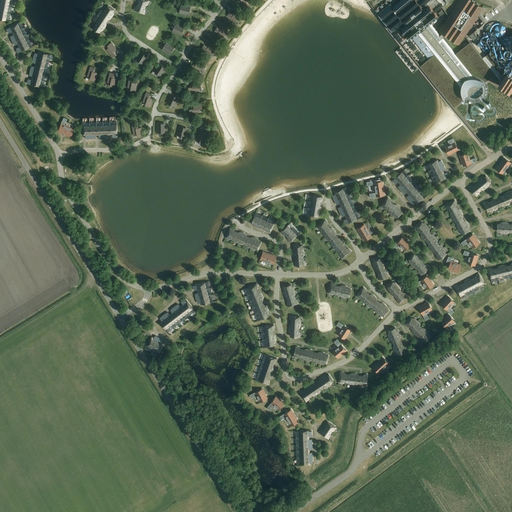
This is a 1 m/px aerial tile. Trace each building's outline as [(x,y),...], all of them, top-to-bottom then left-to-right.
[(0,0),(0,2),(1,2),(0,5),(0,6),(0,7),(0,19),(7,21),(7,20),(5,20),(6,14),(8,14),(7,13),(8,7),(10,7),(8,7),(9,1),(11,1),(9,0),(0,0)] [(137,7),(136,7),(135,8),(135,9),(134,10),(144,14),(145,14),(143,13),(145,7),(147,8),(145,7),(148,1),(149,2),(150,1),(146,0),(138,0),(138,1),(140,1),(138,4),(137,4),(138,4),(137,7)] [(246,0),(240,0),(248,7),(247,8),(248,9),(250,5),(252,7),(256,3),(255,3),(251,0),(246,0)] [(391,3),(378,14),(381,18),(403,45),(412,38),(428,59),(420,66),(454,108),(464,99),(465,100),(466,101),(467,102),(468,102),(469,103),(470,104),(471,104),(473,104),(474,104),(475,104),(476,104),(478,104),(479,104),(479,103),(480,103),(481,103),(483,102),(484,101),(484,100),(485,99),(486,98),(487,96),(488,95),(488,94),(488,93),(488,92),(488,90),(488,89),(487,88),(487,87),(487,86),(486,84),(485,83),(496,74),(501,80),(498,84),(509,91),(511,85),(511,82),(506,78),(508,76),(511,73),(511,72),(493,50),(491,51),(483,58),(470,42),(467,44),(466,43),(463,45),(464,46),(455,54),(442,38),(445,35),(459,44),(484,8),(472,0),(459,0),(439,31),(443,33),(440,35),(430,23),(438,17),(427,3),(430,0),(400,0),(393,6),(391,3)] [(184,14),(189,15),(190,9),(187,8),(187,7),(181,5),(179,13),(181,13),(180,13),(184,14)] [(113,14),(113,13),(112,13),(114,10),(108,6),(104,11),(103,10),(102,11),(104,12),(100,17),(99,16),(100,17),(97,22),(95,21),(95,22),(97,23),(93,28),(99,32),(101,30),(102,30),(103,30),(103,29),(104,28),(105,27),(105,26),(106,25),(105,24),(106,21),(107,22),(108,22),(107,21),(108,18),(109,19),(110,19),(111,18),(111,17),(112,17),(112,16),(113,15),(113,14)] [(237,20),(239,22),(242,18),(236,13),(236,12),(233,15),(230,13),(227,16),(235,23),(234,24),(237,20)] [(20,51),(20,52),(21,52),(31,47),(30,47),(29,48),(26,42),(28,41),(26,42),(23,36),(25,35),(23,36),(20,30),(22,29),(20,30),(17,24),(19,23),(9,28),(9,29),(10,30),(11,31),(12,30),(13,33),(12,33),(12,34),(13,33),(15,36),(14,37),(14,38),(14,39),(15,40),(15,41),(16,41),(16,42),(17,43),(18,42),(19,45),(18,45),(18,46),(19,45),(21,48),(20,49),(20,50),(20,51)] [(173,32),(176,34),(177,33),(181,35),(183,30),(180,28),(181,27),(175,24),(172,31),(173,32)] [(223,27),(221,30),(217,28),(214,31),(223,38),(222,39),(225,35),(227,37),(230,33),(230,32),(229,33),(223,28),(223,27)] [(111,42),(107,46),(109,48),(105,50),(106,51),(106,50),(113,58),(116,55),(114,52),(117,49),(116,49),(111,43),(112,43),(111,42)] [(163,50),(166,52),(170,54),(173,49),(170,47),(171,46),(166,43),(162,49),(163,50)] [(210,45),(210,44),(207,48),(204,45),(201,48),(210,55),(209,56),(212,52),(214,54),(217,50),(217,49),(216,50),(210,45)] [(31,80),(31,81),(32,82),(31,85),(41,87),(39,87),(40,80),(42,81),(40,80),(42,74),(44,74),(42,74),(44,67),(45,68),(46,68),(44,67),(45,61),(47,61),(45,61),(47,54),(38,52),(38,53),(38,54),(38,55),(39,56),(38,59),(37,59),(38,59),(37,62),(36,62),(36,63),(35,63),(35,64),(35,65),(35,66),(34,67),(34,68),(36,69),(35,72),(34,71),(34,72),(35,72),(34,75),(33,75),(32,76),(32,77),(31,78),(31,79),(31,80)] [(140,56),(139,55),(136,60),(142,64),(143,63),(145,60),(147,56),(142,53),(140,56)] [(196,62),(195,66),(191,64),(190,68),(200,72),(199,73),(201,69),(203,69),(205,64),(204,64),(204,65),(197,62),(196,62)] [(159,67),(158,67),(154,72),(160,76),(161,75),(162,75),(164,72),(163,72),(166,68),(161,65),(159,67)] [(87,76),(86,76),(90,78),(90,80),(95,81),(94,81),(97,73),(93,72),(95,68),(90,66),(87,76)] [(107,83),(106,82),(106,83),(110,84),(110,86),(115,87),(117,79),(113,78),(114,74),(110,73),(107,83)] [(127,87),(126,88),(131,88),(130,91),(136,91),(135,91),(137,83),(133,82),(134,78),(129,77),(128,87),(127,87)] [(199,88),(201,88),(201,83),(193,83),(192,83),(192,87),(188,87),(188,92),(199,91),(199,92),(199,88)] [(145,105),(150,107),(152,99),(153,99),(149,98),(150,93),(146,92),(143,102),(142,102),(146,103),(145,105)] [(175,106),(177,103),(176,102),(178,98),(173,95),(171,99),(170,98),(167,103),(174,107),(175,106)] [(193,105),(194,109),(189,109),(190,114),(200,112),(200,114),(201,114),(200,109),(202,109),(202,104),(201,104),(193,105)] [(113,133),(113,134),(114,134),(115,134),(116,134),(117,134),(116,123),(116,125),(110,125),(110,124),(109,124),(109,125),(103,126),(103,124),(103,126),(96,126),(96,124),(96,126),(90,126),(90,124),(89,124),(89,126),(83,127),(83,134),(87,134),(87,135),(88,136),(89,136),(90,136),(91,136),(92,135),(93,135),(93,134),(96,133),(96,135),(97,135),(97,133),(100,133),(100,135),(101,135),(102,135),(103,135),(104,135),(105,135),(106,135),(107,134),(107,133),(110,133),(110,134),(110,133),(113,133)] [(165,127),(164,127),(164,123),(158,123),(158,128),(157,128),(157,132),(158,132),(158,133),(165,133),(165,127)] [(58,131),(70,137),(73,130),(61,124),(58,131)] [(141,128),(137,128),(136,124),(132,125),(134,135),(133,135),(133,136),(137,135),(137,137),(142,136),(141,128)] [(186,132),(185,131),(186,128),(180,126),(179,131),(178,131),(177,134),(178,135),(178,136),(185,137),(186,132)] [(205,138),(204,137),(205,134),(199,132),(198,136),(197,136),(196,139),(197,140),(196,141),(203,143),(205,138)] [(449,154),(458,150),(455,143),(445,148),(449,154)] [(460,156),(464,166),(471,163),(467,153),(460,156)] [(502,173),(510,162),(504,158),(496,169),(502,173)] [(438,161),(438,160),(428,165),(429,164),(432,170),(430,171),(431,171),(432,170),(435,176),(433,177),(434,177),(435,176),(438,182),(445,179),(443,176),(444,175),(444,174),(444,173),(444,172),(443,171),(443,170),(442,170),(442,169),(440,170),(439,167),(440,166),(439,167),(438,164),(439,163),(438,162),(438,161)] [(414,201),(415,201),(415,200),(418,203),(423,198),(419,193),(420,192),(420,191),(419,193),(415,188),(416,187),(416,186),(414,188),(410,183),(412,182),(412,181),(410,182),(406,178),(407,176),(406,177),(402,173),(403,171),(394,179),(395,179),(396,180),(397,181),(398,180),(400,182),(399,183),(400,183),(402,185),(401,186),(402,187),(403,188),(403,189),(404,189),(404,190),(405,190),(406,191),(407,190),(409,192),(408,193),(409,193),(411,195),(410,196),(410,197),(411,197),(411,198),(412,199),(413,200),(414,201)] [(470,187),(469,188),(476,197),(477,197),(475,195),(480,191),(482,193),(482,192),(481,191),(485,187),(487,188),(486,187),(491,182),(486,177),(483,179),(483,178),(482,178),(481,179),(480,179),(480,180),(479,180),(478,181),(478,182),(477,182),(478,183),(476,185),(475,184),(475,185),(476,185),(473,187),(472,187),(471,187),(470,187)] [(375,183),(377,196),(384,195),(382,181),(375,183)] [(348,222),(348,223),(359,219),(358,218),(357,219),(354,213),(356,213),(356,212),(354,213),(351,207),(353,207),(353,206),(351,207),(349,201),(350,201),(350,200),(348,201),(346,195),(347,194),(346,195),(343,189),(336,192),(338,195),(336,196),(337,197),(337,198),(337,199),(338,200),(339,201),(339,202),(340,201),(342,204),(341,205),(342,204),(343,207),(342,208),(342,209),(342,210),(343,211),(343,212),(344,213),(345,214),(346,213),(347,216),(346,217),(347,217),(349,219),(348,220),(348,221),(348,222)] [(494,201),(493,200),(492,200),(491,200),(490,201),(489,201),(488,201),(487,202),(487,204),(484,205),(488,213),(487,212),(493,209),(494,211),(494,209),(499,206),(500,208),(500,206),(506,204),(506,206),(507,205),(506,204),(511,201),(511,200),(511,191),(511,192),(511,193),(509,194),(509,193),(508,193),(509,194),(506,196),(505,194),(504,194),(504,195),(503,195),(502,195),(501,196),(500,196),(500,197),(499,197),(500,198),(497,199),(496,198),(496,199),(496,200),(494,201)] [(322,198),(322,197),(311,195),(313,196),(312,202),(310,201),(310,202),(312,202),(311,208),(309,208),(311,209),(310,215),(317,217),(318,213),(319,213),(320,212),(320,211),(320,210),(320,209),(320,208),(320,207),(319,207),(319,203),(320,204),(320,203),(319,203),(320,200),(321,200),(322,199),(322,198)] [(389,199),(388,198),(381,207),(382,206),(387,210),(386,211),(387,210),(392,214),(391,215),(392,214),(398,218),(402,212),(400,210),(400,209),(399,208),(399,207),(398,207),(398,206),(397,206),(396,205),(395,205),(394,206),(392,204),(393,203),(392,203),(392,204),(389,202),(390,201),(389,200),(389,199)] [(460,211),(459,210),(458,211),(457,208),(457,207),(456,208),(455,205),(456,204),(456,203),(455,202),(455,201),(445,206),(445,207),(447,206),(450,211),(448,212),(450,212),(453,217),(451,218),(452,218),(453,217),(456,223),(455,224),(456,223),(460,229),(458,230),(460,229),(463,235),(470,231),(468,228),(469,228),(469,227),(469,226),(468,225),(468,224),(467,224),(467,223),(466,222),(465,222),(463,220),(464,219),(463,219),(461,217),(462,216),(462,215),(462,214),(461,213),(461,212),(460,211)] [(268,232),(269,233),(270,233),(274,223),(273,224),(267,222),(268,220),(267,222),(261,219),(262,217),(261,219),(255,216),(252,223),(255,224),(254,225),(255,226),(256,227),(257,227),(258,228),(259,228),(260,228),(261,228),(261,227),(264,228),(264,229),(267,230),(267,231),(268,232)] [(326,221),(325,220),(316,227),(317,227),(318,226),(322,231),(321,232),(321,233),(322,231),(326,236),(325,238),(326,237),(330,242),(329,243),(331,242),(335,247),(333,248),(335,247),(339,252),(337,253),(338,253),(339,252),(343,257),(342,258),(342,259),(350,252),(350,251),(349,251),(349,250),(348,249),(347,250),(345,248),(346,247),(345,247),(343,245),(344,244),(343,243),(342,242),(342,241),(341,240),(340,239),(339,239),(338,240),(336,237),(337,236),(336,237),(334,234),(335,234),(335,233),(335,232),(334,231),(333,230),(332,229),(331,228),(330,229),(328,227),(329,226),(328,226),(326,224),(327,223),(326,222),(326,221)] [(432,251),(433,252),(434,251),(436,254),(435,254),(436,254),(438,256),(437,257),(437,258),(438,259),(438,260),(447,254),(447,253),(446,254),(442,249),(443,248),(442,249),(438,244),(440,243),(439,243),(438,244),(434,239),(436,237),(435,237),(434,238),(430,233),(432,232),(431,232),(430,233),(426,228),(428,227),(427,226),(426,228),(422,222),(424,221),(423,221),(414,228),(415,228),(415,229),(416,230),(417,230),(418,229),(420,232),(419,233),(420,232),(422,235),(421,236),(422,237),(422,238),(423,239),(424,240),(425,241),(426,240),(428,243),(427,243),(427,244),(428,243),(430,246),(429,246),(429,247),(430,248),(430,249),(431,250),(432,251)] [(511,224),(511,225),(511,224),(511,225),(507,225),(507,224),(507,223),(506,223),(505,223),(504,223),(503,223),(502,223),(501,223),(501,225),(497,224),(497,232),(504,232),(504,234),(504,232),(510,232),(510,234),(511,234),(511,232),(511,224)] [(358,229),(365,240),(371,237),(364,225),(358,229)] [(289,241),(290,242),(297,236),(292,231),(294,229),(292,230),(288,226),(281,232),(282,233),(283,234),(284,234),(285,233),(287,236),(286,236),(286,237),(287,236),(289,238),(288,239),(289,240),(289,241)] [(233,232),(233,230),(232,230),(231,229),(230,229),(230,228),(226,239),(227,237),(233,240),(232,241),(233,240),(239,242),(238,244),(239,244),(239,242),(245,245),(244,246),(245,247),(245,245),(251,247),(251,249),(252,247),(258,250),(261,243),(257,242),(258,241),(257,240),(257,239),(256,239),(255,239),(254,238),(253,238),(252,238),(251,239),(248,238),(249,237),(248,237),(248,238),(245,237),(246,236),(245,235),(244,234),(243,234),(242,233),(241,233),(240,233),(239,233),(239,234),(236,233),(236,232),(236,233),(233,232)] [(467,239),(473,247),(479,243),(473,234),(467,239)] [(397,243),(405,250),(410,245),(402,238),(397,243)] [(296,262),(295,263),(295,264),(295,265),(295,266),(306,265),(304,265),(303,259),(305,258),(303,258),(303,252),(305,252),(303,252),(302,245),(295,246),(295,249),(294,249),(294,250),(294,251),(293,252),(294,253),(294,254),(294,255),(294,256),(296,256),(296,259),(295,259),(296,259),(296,262)] [(261,259),(273,264),(276,257),(263,252),(261,259)] [(416,257),(417,256),(417,255),(416,254),(415,253),(407,261),(409,260),(413,264),(411,266),(412,266),(413,265),(417,269),(416,271),(418,270),(422,275),(428,269),(425,267),(426,266),(426,265),(425,265),(425,264),(424,263),(423,262),(422,262),(422,261),(421,262),(419,260),(419,259),(418,259),(416,257)] [(471,253),(467,263),(474,265),(478,255),(471,253)] [(379,276),(378,276),(378,277),(378,278),(379,279),(379,280),(389,276),(389,275),(387,276),(385,270),(387,269),(385,270),(383,264),(385,263),(384,263),(383,263),(380,257),(373,260),(375,263),(373,263),(373,264),(374,265),(374,266),(374,267),(374,268),(375,268),(375,269),(376,270),(377,269),(378,272),(377,273),(378,273),(379,276)] [(448,269),(458,273),(461,266),(451,262),(448,269)] [(511,263),(511,264),(511,265),(509,266),(508,265),(508,266),(505,267),(505,266),(504,266),(503,266),(502,266),(501,266),(500,266),(499,267),(498,267),(499,269),(496,269),(495,268),(495,269),(492,270),(492,269),(491,269),(490,269),(489,269),(488,269),(491,280),(491,278),(497,277),(498,278),(497,277),(504,275),(504,277),(504,275),(510,274),(511,275),(510,273),(511,273),(511,263)] [(477,276),(476,277),(477,278),(474,279),(473,278),(474,279),(471,281),(470,280),(469,280),(468,280),(467,281),(466,281),(466,282),(465,282),(464,283),(465,284),(462,285),(462,284),(461,285),(462,286),(459,287),(458,286),(457,286),(456,286),(455,287),(460,297),(461,297),(460,295),(465,292),(466,294),(466,292),(471,289),(472,291),(472,289),(477,286),(478,288),(478,287),(477,286),(483,283),(484,284),(479,274),(479,275),(478,275),(477,276)] [(421,280),(427,289),(433,285),(427,276),(421,280)] [(398,302),(399,303),(408,296),(407,295),(406,297),(402,292),(403,291),(403,290),(402,292),(398,287),(399,286),(399,285),(397,287),(393,281),(387,286),(390,289),(389,290),(389,291),(390,292),(390,293),(391,293),(392,294),(393,295),(394,294),(396,296),(395,297),(396,297),(398,299),(397,300),(398,301),(398,302)] [(200,303),(201,304),(201,305),(212,302),(211,302),(210,302),(208,296),(210,295),(208,296),(206,289),(208,289),(206,289),(205,283),(197,284),(198,288),(197,288),(197,289),(197,290),(197,291),(197,292),(198,292),(198,293),(198,294),(199,295),(200,294),(201,297),(200,298),(201,298),(202,301),(200,301),(200,302),(200,303)] [(335,286),(335,285),(334,284),(333,284),(332,283),(329,294),(330,292),(336,294),(335,296),(336,296),(336,294),(342,296),(342,297),(343,296),(349,297),(351,290),(348,289),(348,288),(347,288),(346,287),(345,287),(344,286),(343,286),(342,286),(341,286),(341,288),(338,287),(338,286),(338,287),(335,286)] [(262,300),(263,300),(263,299),(263,298),(262,297),(262,296),(261,295),(261,294),(260,294),(259,294),(258,291),(259,291),(259,290),(258,291),(257,288),(258,288),(258,286),(257,285),(257,284),(247,288),(247,289),(248,288),(251,294),(249,294),(249,295),(251,294),(253,300),(252,301),(254,300),(256,306),(254,307),(256,306),(259,312),(257,313),(259,313),(261,319),(268,316),(267,313),(268,312),(268,311),(267,310),(267,309),(267,308),(266,307),(265,306),(264,306),(263,304),(264,303),(263,303),(262,300)] [(288,305),(288,306),(288,307),(299,304),(299,303),(297,304),(295,298),(297,297),(295,297),(293,291),(295,291),(293,291),(291,285),(284,287),(285,290),(284,290),(284,291),(284,292),(284,293),(284,294),(284,295),(285,295),(285,296),(286,297),(287,297),(288,300),(287,300),(288,300),(289,303),(288,303),(288,304),(288,305)] [(364,289),(364,288),(363,288),(356,297),(357,297),(358,296),(363,300),(362,301),(363,300),(368,304),(367,305),(367,306),(368,304),(373,308),(372,310),(373,308),(378,312),(377,314),(378,313),(384,317),(388,311),(386,309),(386,308),(386,307),(385,306),(384,305),(383,304),(382,304),(381,304),(380,305),(378,303),(379,302),(378,301),(378,302),(375,300),(376,299),(375,298),(374,297),(373,296),(372,296),(372,295),(371,295),(370,296),(368,294),(368,293),(367,294),(365,292),(366,291),(365,290),(364,289)] [(447,310),(454,302),(449,297),(441,304),(447,310)] [(169,317),(168,316),(167,317),(166,317),(165,318),(164,319),(163,320),(164,321),(161,323),(165,329),(171,325),(172,327),(172,326),(171,325),(176,321),(177,323),(177,322),(176,321),(181,317),(183,319),(183,318),(182,317),(187,313),(188,315),(188,314),(187,313),(192,309),(193,311),(193,310),(187,301),(186,302),(185,303),(184,304),(185,305),(182,307),(182,306),(182,307),(180,309),(179,308),(178,308),(177,309),(176,310),(175,310),(175,311),(174,311),(174,312),(174,313),(172,315),(171,314),(172,315),(169,317)] [(423,314),(432,309),(428,303),(419,308),(423,314)] [(446,328),(454,321),(449,315),(441,322),(446,328)] [(291,333),(290,333),(290,334),(289,335),(289,336),(298,337),(299,331),(301,331),(301,330),(299,330),(299,324),(301,324),(299,324),(299,317),(301,317),(292,317),(292,320),(291,320),(290,321),(290,322),(290,323),(290,324),(290,325),(290,326),(290,327),(291,327),(291,330),(290,330),(291,330),(291,333)] [(424,342),(424,343),(431,337),(426,332),(428,330),(427,330),(426,332),(417,322),(418,321),(417,322),(412,317),(405,324),(406,324),(406,325),(407,326),(408,326),(409,325),(411,327),(411,328),(412,328),(414,330),(413,331),(413,332),(414,332),(414,333),(415,334),(416,334),(416,335),(417,335),(418,336),(419,335),(421,337),(420,338),(421,337),(423,339),(422,340),(423,341),(424,342)] [(274,327),(274,326),(274,325),(263,326),(263,327),(264,327),(265,333),(263,333),(265,333),(266,340),(264,340),(266,340),(266,347),(274,346),(274,342),(275,342),(275,341),(275,340),(275,339),(275,338),(275,337),(274,336),(274,335),(273,336),(273,332),(274,332),(273,332),(272,329),(273,329),(274,328),(274,327)] [(345,339),(350,330),(344,326),(338,335),(345,339)] [(398,331),(397,331),(396,331),(395,328),(388,331),(391,337),(389,338),(391,337),(393,343),(391,344),(392,344),(393,343),(396,349),(394,350),(396,349),(398,356),(405,353),(404,350),(405,349),(405,348),(405,347),(404,346),(404,345),(404,344),(403,344),(402,343),(401,343),(400,340),(401,340),(400,340),(399,337),(400,337),(400,336),(400,335),(400,334),(399,333),(398,332),(398,331)] [(157,340),(155,339),(154,341),(151,339),(148,345),(154,349),(153,350),(154,349),(160,352),(163,346),(160,344),(161,343),(160,342),(158,341),(157,340)] [(338,357),(346,350),(341,345),(333,351),(338,357)] [(312,353),(312,351),(311,351),(310,350),(309,350),(308,350),(307,350),(306,350),(305,351),(302,350),(302,349),(302,350),(299,349),(299,348),(298,348),(297,347),(296,347),(293,358),(294,358),(294,356),(300,357),(300,359),(300,357),(307,359),(306,361),(307,359),(313,361),(313,362),(313,361),(320,362),(319,364),(320,362),(326,364),(328,357),(325,356),(325,355),(324,354),(323,353),(322,353),(321,353),(320,353),(319,353),(318,354),(315,353),(315,352),(315,353),(312,353)] [(270,374),(271,374),(272,373),(272,372),(273,371),(273,370),(273,369),(273,368),(272,368),(273,365),(274,365),(273,364),(274,361),(275,362),(276,361),(276,360),(277,359),(266,355),(268,356),(266,362),(264,361),(264,362),(266,362),(264,368),(262,368),(264,369),(262,375),(260,374),(262,375),(260,381),(258,380),(258,381),(268,384),(269,383),(269,382),(269,381),(268,380),(269,377),(270,378),(270,377),(269,377),(270,374)] [(379,373),(389,363),(383,358),(373,367),(379,373)] [(352,374),(351,374),(351,375),(347,375),(348,374),(347,374),(347,375),(344,375),(344,373),(343,373),(342,373),(341,372),(340,383),(340,384),(340,382),(346,382),(346,384),(347,382),(353,383),(353,385),(353,383),(360,384),(359,386),(360,386),(360,384),(366,385),(366,386),(368,375),(367,375),(366,375),(365,375),(364,376),(364,377),(361,376),(361,375),(360,376),(357,376),(357,375),(357,374),(356,374),(355,374),(354,374),(353,374),(352,374)] [(309,387),(309,388),(307,390),(306,389),(307,390),(304,392),(303,391),(302,391),(301,392),(300,392),(306,402),(305,400),(311,397),(312,398),(311,396),(316,393),(317,394),(318,394),(317,393),(322,389),(323,391),(322,389),(327,385),(328,387),(329,387),(328,385),(333,382),(329,375),(326,377),(325,376),(324,377),(323,377),(322,378),(321,379),(320,379),(320,380),(321,381),(318,383),(317,382),(318,383),(315,385),(314,384),(313,384),(312,385),(311,385),(311,386),(310,386),(309,387)] [(256,392),(260,402),(267,399),(262,389),(256,392)] [(271,403),(280,409),(284,404),(276,397),(271,403)] [(284,414),(291,426),(298,422),(291,410),(284,414)] [(327,426),(325,428),(324,428),(325,429),(323,431),(322,431),(321,431),(321,432),(320,433),(329,439),(328,438),(331,433),(333,434),(333,433),(331,432),(335,427),(336,428),(337,428),(327,422),(326,423),(326,424),(326,425),(327,426)] [(309,441),(308,441),(307,441),(307,438),(308,438),(308,437),(307,437),(307,434),(308,434),(308,433),(309,432),(309,431),(298,431),(299,431),(300,438),(298,438),(300,438),(300,444),(298,444),(298,445),(300,445),(300,451),(298,451),(300,451),(300,458),(298,458),(300,458),(300,465),(308,464),(308,461),(309,461),(309,460),(309,459),(310,458),(310,457),(309,456),(309,455),(309,454),(308,454),(308,451),(309,451),(308,451),(307,447),(309,447),(309,446),(309,445),(309,444),(309,443),(309,442),(309,441)]
